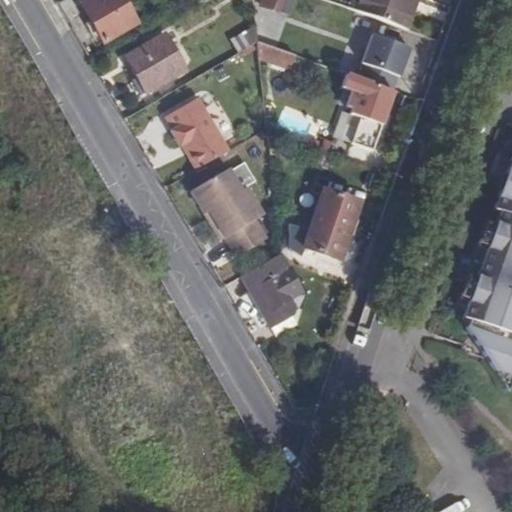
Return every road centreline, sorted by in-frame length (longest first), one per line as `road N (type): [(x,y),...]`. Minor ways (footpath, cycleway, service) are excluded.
road 1 (unclassified): [(318,472),(278,434),(19,0)]
road 2 (unclassified): [(481,0),(363,347)]
road 3 (residential): [(486,511),(429,421),(363,347)]
road 4 (unclassified): [(363,347),(318,472)]
